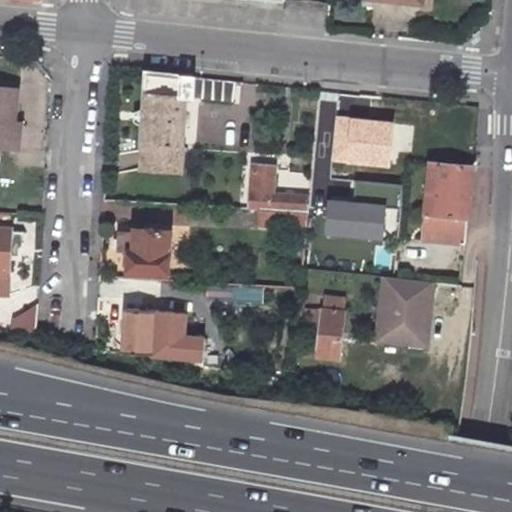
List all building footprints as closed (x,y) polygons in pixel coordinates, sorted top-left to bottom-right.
[(137,166),(177,169),(181,93),(228,97),(231,79),(142,69),(137,166)] [(13,82),(0,81),(0,140),(9,141),(10,115),(13,82)] [(10,115),(9,141),(16,142),(18,116),(10,115)] [(425,160),(418,236),(462,240),(470,164),(425,160)] [(270,164),(248,162),(245,206),(255,206),(303,209),(305,194),(268,191),(270,164)] [(358,201),(397,201),(397,185),(358,185),(358,201)] [(388,241),(392,205),(332,198),(328,234),(388,241)] [(301,227),(303,209),(255,206),(254,223),(301,227)] [(6,224),(0,223),(0,280),(3,280),(5,251),(5,242),(12,242),(16,238),(17,228),(6,227),(6,224)] [(164,272),(167,228),(130,225),(128,246),(125,246),(123,269),(164,272)] [(369,273),(363,338),(405,343),(411,278),(369,273)] [(165,276),(164,294),(195,296),(196,278),(165,276)] [(196,278),(195,296),(203,297),(205,279),(196,278)] [(411,278),(405,343),(412,344),(419,279),(411,278)] [(334,354),(341,295),(320,293),(319,307),(303,305),(301,320),(317,322),(314,352),(334,354)] [(170,333),(171,309),(122,306),(119,349),(198,355),(200,338),(200,335),(170,333)] [(470,309),(455,307),(453,331),(466,333),(470,309)] [(220,339),(200,338),(198,355),(219,356),(220,339)]
